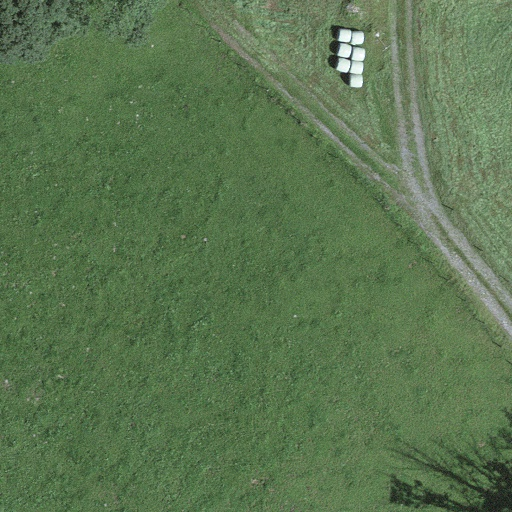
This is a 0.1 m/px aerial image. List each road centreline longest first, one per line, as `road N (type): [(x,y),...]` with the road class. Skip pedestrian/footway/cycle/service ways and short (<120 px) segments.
road 1 (track): [(205,0),(383,172),(511,318)]
road 2 (track): [(437,230),(416,154),(405,0)]
